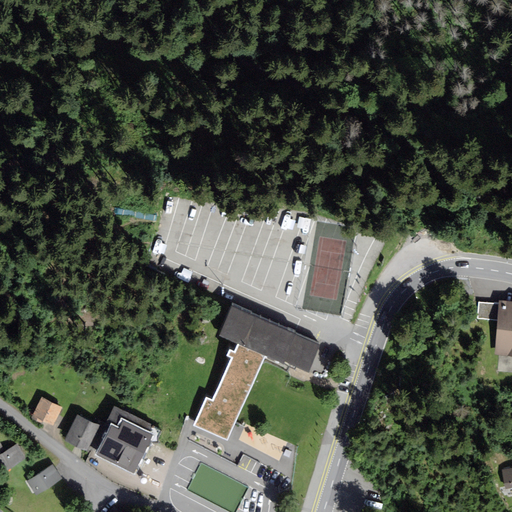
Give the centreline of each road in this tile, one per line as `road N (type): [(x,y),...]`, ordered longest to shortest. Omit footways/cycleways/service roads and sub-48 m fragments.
road 1 (track): [(135,0),(511,222)]
road 2 (secondary): [(324,511),(394,301),(447,268),(511,274)]
road 3 (residential): [(0,405),(109,488),(167,511)]
